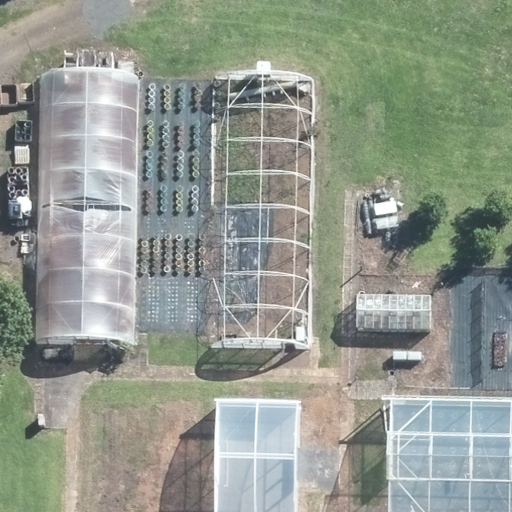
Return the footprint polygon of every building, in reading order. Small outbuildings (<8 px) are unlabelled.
[(131,348),(131,75),(43,75),(44,348),(131,348)] [(311,84),(218,82),(214,350),(307,352),(311,84)] [(431,295),(360,292),(358,343),(429,347),(431,295)] [(201,340),(202,297),(159,296),(158,339),(201,340)] [(511,511),(511,410),(392,407),(389,511),(511,511)] [(305,511),(307,434),(91,429),(89,511),(305,511)]
